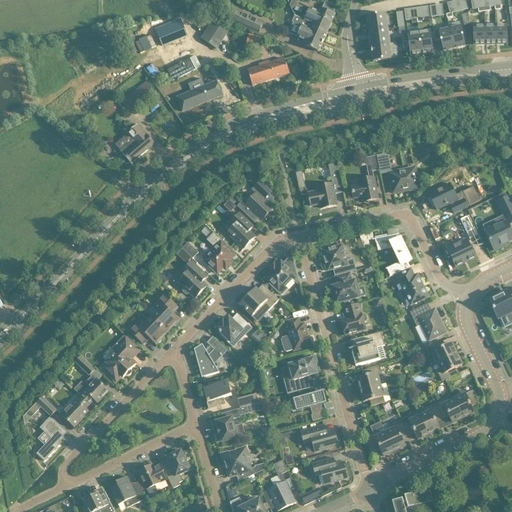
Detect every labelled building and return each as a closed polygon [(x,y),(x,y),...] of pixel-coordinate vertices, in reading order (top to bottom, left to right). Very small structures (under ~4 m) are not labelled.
[(462,0),(447,4),(450,14),(452,13),(468,9),(465,0),(462,0)] [(478,9),(484,8),(483,0),(471,0),(473,10),(478,9)] [(296,17),(300,19),(313,25),(312,28),(327,34),(335,15),(333,14),(336,6),(326,2),(322,9),(320,8),(319,12),(310,8),(309,11),(306,10),(292,3),(293,1),(292,1),(290,5),(295,16),(295,17),(296,17)] [(443,5),(430,7),(431,17),(444,16),(443,5)] [(429,7),(416,8),(417,19),(423,18),(430,17),(429,7)] [(412,20),(417,19),(416,8),(405,10),(406,21),(412,20)] [(259,34),(264,23),(235,10),(230,21),(259,34)] [(468,12),(462,13),(464,24),(470,22),(468,12)] [(367,17),(369,32),(388,29),(386,14),(367,17)] [(313,25),(300,19),(298,24),(302,26),(297,37),(297,38),(300,39),(299,41),(305,44),(304,46),(319,52),(327,34),(312,28),(313,25)] [(181,20),(156,30),(163,47),(187,37),(181,20)] [(213,22),(202,39),(216,49),(228,32),(213,22)] [(460,22),(449,25),(455,49),(465,46),(460,22)] [(449,27),(434,31),(435,42),(441,40),(444,52),(455,49),(449,25),(448,25),(449,27)] [(485,27),(485,26),(474,27),(474,45),(486,44),(485,27)] [(496,26),(485,27),(486,44),(496,44),(496,26)] [(507,26),(496,26),(496,44),(507,44),(507,26)] [(390,44),(388,29),(369,32),(371,47),(390,44)] [(430,31),(419,33),(422,54),(433,53),(430,31)] [(411,56),(422,54),(419,33),(408,34),(411,56)] [(248,45),(258,45),(257,35),(248,35),(248,45)] [(135,47),(141,59),(156,51),(149,39),(135,47)] [(390,44),(371,47),(373,62),(392,60),(391,50),(397,49),(397,43),(390,44)] [(248,71),(252,86),(253,86),(290,74),(285,59),(270,64),(270,62),(258,66),(259,67),(248,71)] [(191,92),(177,98),(183,112),(222,96),(217,82),(206,87),(202,79),(188,85),(191,92)] [(144,82),(121,102),(129,112),(153,92),(144,82)] [(155,144),(138,124),(127,134),(132,140),(120,150),(132,164),(155,144)] [(62,143),(58,148),(70,158),(75,153),(62,143)] [(377,156),(380,171),(381,174),(390,172),(386,154),(377,156)] [(380,171),(377,156),(370,157),(373,172),(380,171)] [(318,187),(318,188),(319,192),(308,194),(311,206),(321,204),(322,209),(337,206),(335,195),(344,193),(340,175),(338,164),(329,166),(331,177),(333,184),(318,187)] [(82,168),(61,191),(74,203),(95,180),(82,168)] [(419,189),(416,172),(415,169),(389,174),(393,194),(408,191),(410,192),(415,191),(416,189),(419,189)] [(363,197),(364,201),(364,202),(378,199),(374,177),(360,180),(361,185),(351,187),(354,199),(363,197)] [(244,200),(238,207),(241,210),(254,222),(255,223),(258,219),(259,219),(261,222),(262,221),(273,209),(270,206),(274,202),(272,200),(273,199),(269,195),(271,192),(260,182),(254,189),(258,193),(257,194),(256,194),(247,204),(244,200)] [(431,199),(429,200),(433,207),(435,206),(437,210),(450,204),(452,207),(451,207),(454,214),(468,208),(468,207),(469,206),(470,206),(481,201),(474,187),(461,194),(456,196),(450,184),(429,194),(431,199)] [(499,201),(506,216),(511,212),(511,207),(507,197),(499,201)] [(229,201),(224,206),(230,212),(235,206),(234,205),(229,201)] [(51,203),(35,221),(47,231),(63,213),(51,203)] [(255,237),(249,231),(253,227),(254,227),(240,213),(231,223),(234,226),(227,234),(244,249),(255,237)] [(469,216),(460,220),(470,240),(474,249),(483,245),(479,235),(469,216)] [(504,247),(503,245),(511,240),(511,232),(507,222),(485,232),(494,251),(504,247)] [(229,250),(231,248),(215,233),(208,240),(216,248),(210,254),(209,253),(207,253),(203,257),(204,259),(205,259),(203,261),(218,274),(235,255),(229,250)] [(370,245),(367,234),(360,236),(364,246),(370,245)] [(387,235),(375,237),(375,239),(375,240),(376,243),(377,243),(378,243),(379,250),(392,247),(393,248),(400,263),(387,269),(387,270),(390,277),(391,277),(411,268),(410,267),(408,262),(412,261),(401,238),(400,238),(398,239),(397,236),(396,235),(388,237),(387,237),(387,235)] [(468,239),(448,249),(457,267),(477,257),(468,239)] [(199,253),(188,243),(182,249),(183,250),(189,256),(193,259),(199,253)] [(347,261),(342,245),(332,248),(330,247),(324,248),(324,251),(322,251),(324,259),(326,258),(327,263),(325,264),(328,272),(333,270),(335,277),(351,273),(356,271),(353,259),(347,261)] [(0,270),(1,273),(27,259),(21,248),(21,249),(12,254),(8,248),(0,252),(0,270)] [(299,281),(293,260),(293,258),(292,259),(293,260),(291,261),(289,259),(284,264),(281,262),(276,267),(275,266),(269,272),(270,273),(265,278),(271,283),(270,284),(281,295),(287,289),(284,285),(291,278),(296,282),(296,281),(299,281)] [(192,262),(184,270),(183,272),(186,274),(184,276),(178,282),(185,288),(183,290),(183,292),(186,295),(188,295),(190,293),(195,298),(207,286),(203,283),(208,277),(205,275),(192,262)] [(428,297),(418,275),(414,277),(411,270),(397,277),(401,284),(400,284),(403,290),(402,291),(401,293),(404,299),(406,300),(408,299),(411,306),(428,297)] [(335,277),(338,286),(332,287),(334,293),(331,294),(334,302),(336,301),(337,304),(344,302),(344,303),(350,302),(350,301),(360,298),(356,281),(353,281),(351,273),(335,277)] [(239,304),(240,305),(256,320),(260,315),(257,312),(262,306),(268,312),(279,301),(266,288),(260,293),(256,289),(247,298),(245,296),(239,304)] [(505,328),(511,324),(511,322),(511,321),(511,320),(511,295),(510,297),(508,292),(506,293),(505,292),(505,293),(503,294),(502,294),(503,294),(500,296),(499,294),(490,299),(491,300),(489,301),(498,320),(500,319),(505,328)] [(177,307),(165,296),(154,308),(159,312),(153,318),(167,332),(173,326),(175,327),(178,323),(177,322),(179,320),(171,313),(177,307)] [(381,298),(374,300),(375,305),(378,306),(383,305),(381,298)] [(347,319),(341,320),(345,336),(352,334),(354,335),(357,334),(358,333),(366,330),(364,322),(366,322),(367,320),(366,316),(364,315),(362,315),(359,304),(344,308),(347,319)] [(441,322),(438,317),(439,317),(439,316),(438,316),(435,310),(431,311),(428,304),(410,313),(417,327),(421,325),(429,342),(446,333),(441,323),(442,323),(442,322),(441,322)] [(229,318),(226,321),(224,323),(223,321),(216,329),(219,332),(221,334),(221,333),(222,335),(221,336),(234,348),(241,340),(237,336),(242,331),(244,333),(251,326),(237,314),(232,320),(229,318)] [(167,332),(153,318),(146,325),(142,320),(130,332),(142,343),(148,337),(156,344),(157,343),(159,344),(162,340),(161,339),(167,332)] [(294,351),(311,347),(308,338),(308,337),(306,333),(307,333),(304,324),(301,325),(299,319),(287,322),(289,328),(287,329),(290,336),(282,338),(281,341),(284,351),(287,353),(294,351)] [(385,346),(381,333),(351,341),(351,342),(353,341),(355,349),(349,350),(350,351),(351,350),(356,367),(380,360),(377,348),(385,346)] [(219,373),(214,364),(221,357),(222,357),(228,351),(213,337),(207,343),(211,347),(206,351),(203,346),(195,351),(197,360),(196,362),(198,364),(202,378),(219,373)] [(107,362),(102,368),(116,382),(122,376),(123,378),(126,375),(127,375),(128,376),(129,376),(130,375),(131,374),(132,373),(132,372),(131,371),(131,370),(136,364),(131,359),(139,351),(126,338),(114,350),(117,352),(117,356),(110,362),(107,362)] [(431,348),(426,350),(428,355),(431,360),(436,358),(438,364),(457,355),(452,344),(446,347),(443,342),(431,348)] [(462,366),(457,355),(438,364),(441,369),(437,371),(442,382),(445,381),(445,380),(459,374),(456,368),(462,366)] [(95,370),(81,356),(75,363),(89,376),(95,370)] [(306,360),(306,361),(289,366),(292,378),(291,380),(285,382),(288,394),(299,391),(299,389),(304,388),(304,389),(316,386),(314,379),(311,380),(310,376),(318,374),(316,364),(317,363),(315,357),(306,360)] [(411,358),(404,360),(407,366),(413,364),(411,358)] [(357,379),(360,391),(380,386),(379,379),(383,378),(380,367),(362,372),(364,378),(357,379)] [(459,374),(445,380),(445,381),(448,386),(462,380),(459,374)] [(94,400),(97,403),(98,404),(99,405),(99,404),(103,400),(110,393),(98,381),(97,380),(96,381),(88,389),(84,385),(81,382),(74,390),(83,398),(90,405),(94,400)] [(223,398),(229,397),(232,396),(228,382),(221,384),(220,382),(210,384),(210,387),(205,389),(206,389),(208,393),(207,393),(207,392),(206,392),(208,400),(207,400),(209,409),(225,405),(223,398)] [(372,407),(385,403),(380,386),(360,391),(364,403),(370,401),(372,407)] [(479,403),(473,391),(465,395),(463,391),(458,394),(460,397),(455,400),(464,419),(474,413),(471,407),(479,403)] [(325,405),(321,392),(289,401),(293,413),(311,408),(313,415),(311,416),(313,422),(325,418),(321,405),(324,404),(324,405),(325,405)] [(259,404),(257,395),(238,400),(240,409),(256,404),(259,404)] [(36,403),(41,408),(51,417),(57,411),(56,410),(48,402),(42,397),(36,403)] [(83,398),(79,402),(77,401),(72,406),(70,404),(60,415),(75,429),(86,418),(84,417),(89,412),(86,409),(90,405),(83,398)] [(447,399),(436,404),(443,420),(449,417),(453,424),(464,419),(455,400),(449,403),(447,399)] [(280,400),(270,403),(271,409),(280,406),(282,406),(280,400)] [(35,415),(41,408),(36,403),(30,410),(35,415)] [(259,404),(256,404),(258,411),(265,410),(263,403),(259,404)] [(426,414),(420,417),(429,435),(440,430),(437,423),(443,420),(436,404),(424,410),(426,414)] [(222,443),(238,438),(237,437),(245,435),(242,425),(235,427),(233,420),(240,418),(240,416),(246,415),(244,408),(222,414),(224,420),(216,422),(218,430),(218,431),(219,431),(220,434),(219,434),(219,435),(220,435),(222,443)] [(37,455),(38,454),(45,460),(44,461),(45,461),(57,448),(55,446),(67,433),(51,417),(40,428),(45,433),(39,439),(46,445),(37,454),(37,455)] [(418,440),(429,435),(420,417),(403,425),(409,436),(415,433),(418,440)] [(391,430),(386,433),(395,452),(406,446),(402,439),(409,436),(403,425),(401,421),(390,426),(391,430)] [(334,430),(326,432),(324,426),(301,432),(305,444),(313,442),(316,452),(338,446),(334,430)] [(384,457),(395,452),(386,433),(380,436),(378,432),(367,437),(372,454),(380,450),(384,457)] [(227,453),(222,455),(224,461),(226,461),(228,469),(227,469),(229,477),(251,471),(248,463),(246,464),(245,458),(246,457),(244,448),(235,451),(235,452),(227,454),(227,453)] [(173,471),(166,474),(173,489),(180,486),(179,483),(183,481),(180,475),(190,470),(186,462),(187,461),(188,461),(185,452),(182,453),(181,451),(167,458),(173,471)] [(343,463),(335,465),(333,459),(334,459),(334,458),(313,464),(316,477),(322,475),(325,485),(347,479),(343,463)] [(278,476),(288,472),(285,467),(283,461),(273,466),(278,476)] [(264,464),(255,467),(257,473),(265,469),(264,464)] [(160,466),(154,469),(152,465),(138,472),(150,497),(158,493),(155,486),(160,483),(166,480),(160,466)] [(274,487),(268,490),(276,508),(278,511),(296,503),(292,494),(290,495),(289,492),(290,491),(286,482),(282,475),(278,476),(271,480),(274,487)] [(136,496),(127,477),(116,482),(117,485),(110,488),(119,505),(129,500),(132,506),(146,500),(142,493),(136,496)] [(235,489),(228,493),(231,499),(238,495),(235,489)] [(437,501),(434,489),(405,497),(406,501),(404,502),(406,510),(437,501)] [(114,511),(106,493),(105,493),(100,496),(98,493),(97,493),(96,491),(91,493),(91,492),(90,493),(92,496),(84,500),(89,511),(96,511),(99,511),(114,511)] [(302,498),(305,504),(312,501),(308,494),(302,498)] [(240,498),(230,503),(232,511),(265,511),(259,499),(243,506),(240,498)] [(197,500),(195,506),(200,508),(202,506),(204,502),(197,500)] [(403,500),(393,503),(395,511),(406,511),(406,510),(404,502),(403,500)]
